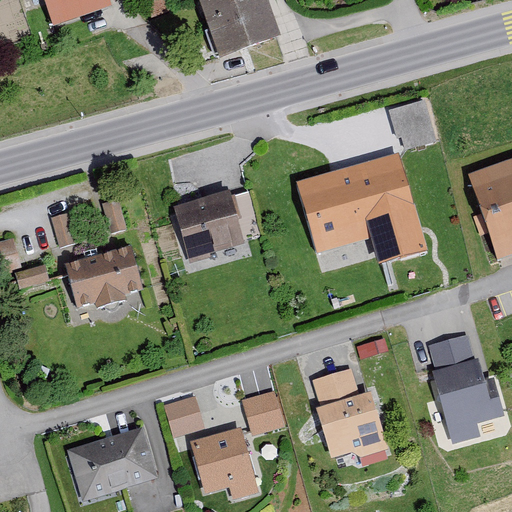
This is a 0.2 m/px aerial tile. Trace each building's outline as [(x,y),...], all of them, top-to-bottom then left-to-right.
[(109,0),(43,0),(53,28),(112,7),(109,0)] [(265,0),(214,0),(200,5),(220,63),(280,42),(265,0)] [(430,98),(394,104),(402,146),(437,140),(430,98)] [(401,158),(300,185),(318,254),(367,241),(374,268),(426,254),(401,158)] [(511,163),(469,178),(498,265),(511,260),(511,163)] [(230,195),(173,210),(188,263),(245,247),(230,195)] [(126,224),(119,198),(100,204),(107,229),(126,224)] [(82,239),(75,209),(51,214),(58,244),(82,239)] [(17,241),(0,244),(0,268),(22,264),(17,241)] [(132,247),(63,263),(74,313),(143,297),(132,247)] [(47,266),(10,276),(15,293),(52,283),(47,266)] [(472,335),(428,347),(453,441),(477,434),(475,424),(507,416),(496,376),(484,379),(472,335)] [(383,338),(359,344),(363,358),(387,352),(383,338)] [(362,363),(308,377),(330,462),(384,448),(362,363)] [(274,387),(241,396),(252,438),(285,429),(274,387)] [(166,400),(173,433),(205,426),(199,393),(166,400)] [(238,420),(186,436),(204,495),(227,488),(232,503),(261,495),(238,420)] [(144,428),(65,449),(78,502),(157,481),(144,428)]
